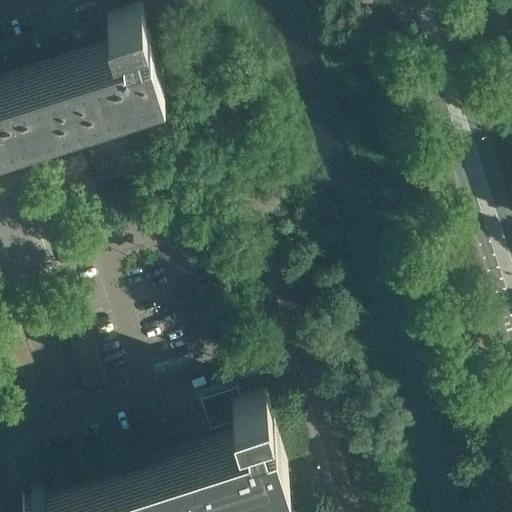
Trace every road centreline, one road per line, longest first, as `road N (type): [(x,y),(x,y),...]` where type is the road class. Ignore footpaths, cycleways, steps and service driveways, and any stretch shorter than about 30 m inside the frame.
road 1 (secondary): [(407,0),(511,316)]
road 2 (secondary): [(511,231),(440,0)]
